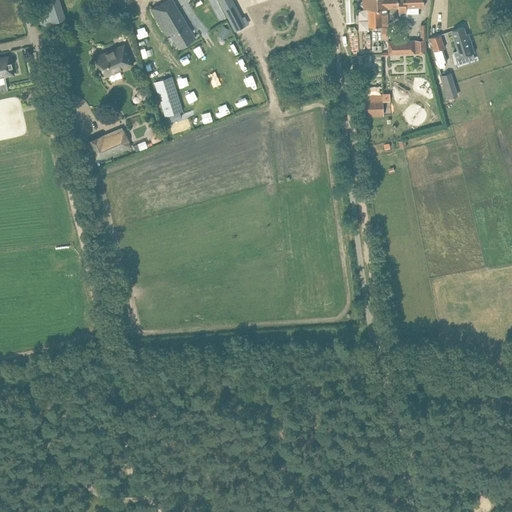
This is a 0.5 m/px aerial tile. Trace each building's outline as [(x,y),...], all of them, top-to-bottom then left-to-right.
[(33,0),(42,26),(52,24),(65,19),(59,0),(33,0)] [(170,33),(174,39),(179,47),(195,37),(187,24),(186,24),(171,0),(166,0),(150,10),(166,36),(170,33)] [(218,0),(235,30),(246,24),(242,17),(237,19),(226,0),(218,0)] [(387,8),(398,7),(398,0),(363,0),(363,9),(369,9),(369,26),(388,26),(387,8)] [(423,0),(398,0),(398,7),(398,12),(406,11),(406,7),(424,6),(423,0)] [(219,4),(213,7),(214,10),(218,11),(217,14),(218,17),(224,14),(219,4)] [(421,40),(414,40),(415,53),(426,52),(425,24),(421,24),(421,40)] [(223,26),(220,33),(227,37),(230,29),(223,26)] [(463,26),(452,30),(455,39),(458,49),(453,51),(456,61),(461,59),(460,57),(473,53),(474,52),(471,42),(468,33),(466,34),(463,26)] [(147,32),(138,35),(139,41),(148,38),(147,32)] [(434,51),(443,48),(444,48),(439,34),(430,37),(434,51)] [(389,54),(415,53),(414,40),(388,41),(389,54)] [(102,77),(111,73),(133,63),(125,43),(93,57),(102,77)] [(222,51),(227,61),(235,57),(231,47),(222,51)] [(4,57),(0,57),(0,74),(1,75),(4,74),(5,76),(13,75),(11,66),(12,66),(11,62),(11,61),(9,62),(8,58),(8,57),(8,56),(7,56),(4,57)] [(241,70),(233,73),(237,83),(245,80),(241,70)] [(450,72),(440,76),(443,87),(453,83),(450,72)] [(172,76),(153,82),(164,115),(182,110),(172,76)] [(138,92),(138,93),(138,94),(138,95),(139,95),(139,96),(141,97),(142,97),(143,97),(144,97),(144,96),(145,96),(145,95),(146,95),(146,94),(146,93),(146,92),(146,91),(145,91),(145,90),(144,89),(143,89),(142,89),(142,88),(141,88),(141,89),(140,89),(139,89),(139,90),(138,90),(138,91),(138,92)] [(362,101),(363,116),(383,115),(383,100),(362,101)] [(72,106),(62,109),(71,137),(81,134),(72,106)] [(393,131),(409,131),(409,116),(393,116),(393,131)] [(103,134),(86,141),(95,163),(131,147),(124,129),(104,137),(103,134)] [(154,133),(151,139),(153,143),(161,140),(158,131),(154,133)]
